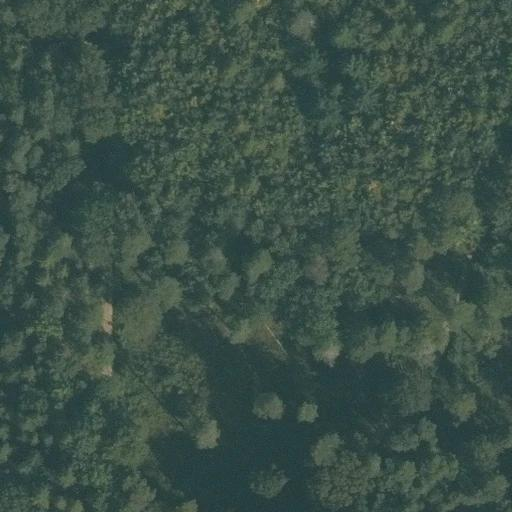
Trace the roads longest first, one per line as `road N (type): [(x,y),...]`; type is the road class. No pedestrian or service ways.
road 1 (track): [(111,511),(115,0)]
road 2 (track): [(312,511),(436,367),(511,115)]
